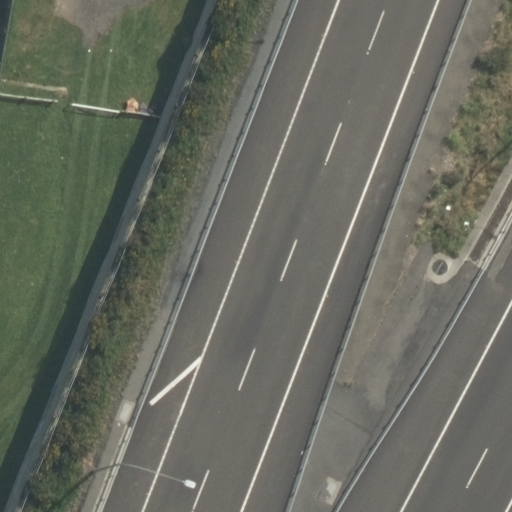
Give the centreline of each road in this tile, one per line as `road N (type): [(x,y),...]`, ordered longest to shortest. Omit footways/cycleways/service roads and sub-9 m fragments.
road 1 (motorway): [(185,511),(382,0)]
road 2 (motorway): [(447,511),(511,392)]
